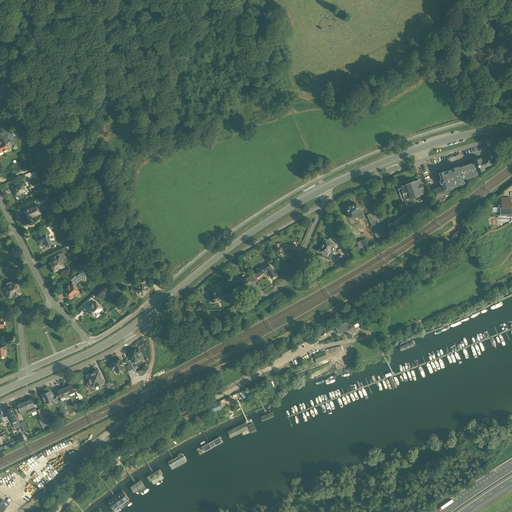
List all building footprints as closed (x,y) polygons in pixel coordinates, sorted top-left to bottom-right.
[(8,149),(11,147),(8,141),(10,140),(12,141),(14,140),(15,138),(17,137),(15,132),(13,133),(11,130),(1,134),(4,141),(2,142),(1,141),(0,141),(0,152),(3,151),(4,151),(5,152),(7,151),(8,150),(8,149)] [(34,147),(38,156),(43,154),(38,145),(34,147)] [(473,162),(464,165),(468,178),(478,175),(477,173),(485,170),(484,167),(491,165),(489,158),(481,161),(480,158),(472,161),(473,162)] [(36,169),(39,174),(40,176),(45,173),(45,172),(49,170),(46,164),(42,166),(36,169)] [(468,178),(464,165),(459,167),(459,166),(453,168),(444,171),(439,173),(441,179),(440,179),(439,181),(440,184),(442,184),(443,184),(443,186),(446,194),(447,194),(448,196),(451,195),(450,193),(454,191),(453,190),(458,188),(457,186),(464,183),(462,177),(464,177),(465,179),(468,178)] [(410,206),(414,204),(415,204),(413,197),(419,195),(419,194),(423,193),(422,189),(422,188),(421,184),(420,184),(419,180),(414,182),(414,181),(406,184),(406,185),(401,186),(402,188),(398,189),(399,193),(403,192),(404,195),(406,199),(402,200),(403,204),(407,203),(408,206),(410,206)] [(22,192),(26,191),(24,187),(26,185),(25,182),(23,183),(22,183),(14,187),(15,190),(15,191),(17,195),(19,198),(24,196),(22,192)] [(446,194),(443,186),(440,187),(433,190),(437,202),(446,199),(444,195),(446,194)] [(34,201),(34,202),(36,205),(49,199),(47,194),(34,201)] [(497,205),(497,208),(501,208),(501,214),(510,214),(510,208),(511,207),(511,204),(511,205),(511,199),(500,199),(500,205),(497,205)] [(414,204),(410,206),(410,207),(403,212),(405,214),(394,222),(387,224),(390,233),(398,230),(431,206),(429,202),(418,210),(414,205),(414,204)] [(358,217),(359,219),(364,217),(360,208),(359,208),(356,203),(351,206),(351,205),(350,206),(349,205),(347,206),(346,208),(351,219),(356,217),(356,218),(358,217)] [(40,213),(37,206),(33,207),(32,207),(27,210),(26,210),(24,211),(28,219),(40,213)] [(378,208),(366,213),(378,243),(390,239),(378,208)] [(38,235),(38,236),(37,237),(41,247),(51,242),(47,235),(50,234),(48,229),(44,231),(44,232),(38,235)] [(460,230),(452,235),(455,239),(463,234),(460,230)] [(322,245),(334,251),(335,249),(331,247),(332,243),(334,243),(336,239),(332,237),(331,239),(329,238),(328,240),(324,239),(322,245)] [(74,243),(72,239),(62,243),(65,248),(74,243)] [(357,250),(358,251),(363,250),(362,249),(368,246),(365,239),(354,243),(354,244),(352,245),(354,251),(356,250),(357,250)] [(292,246),(288,245),(287,245),(284,245),(281,248),(280,248),(276,252),(284,260),(289,255),(287,253),(291,249),(292,249),(292,246)] [(334,251),(322,245),(319,251),(322,253),(321,256),(325,258),(326,256),(331,258),(333,253),(334,251)] [(334,251),(333,253),(334,256),(333,256),(336,261),(337,261),(338,262),(340,265),(345,262),(343,259),(342,258),(342,257),(340,253),(334,251)] [(55,257),(51,259),(52,260),(48,262),(53,272),(55,274),(59,272),(58,270),(64,266),(62,262),(65,261),(64,261),(67,260),(65,257),(65,256),(64,254),(62,254),(61,255),(61,253),(54,256),(55,257)] [(251,275),(254,281),(257,280),(256,278),(260,276),(259,275),(264,273),(267,271),(271,278),(275,275),(271,269),(272,268),(267,262),(256,270),(257,272),(254,274),(254,273),(251,275)] [(84,268),(72,278),(71,280),(73,282),(69,286),(69,285),(66,288),(66,289),(64,291),(71,299),(75,295),(76,295),(79,292),(74,287),(76,285),(75,285),(77,283),(88,273),(84,268)] [(254,281),(251,275),(249,276),(246,278),(245,275),(232,281),(234,288),(235,288),(237,295),(242,293),(239,286),(243,284),(242,284),(248,282),(251,281),(252,282),(254,281)] [(21,293),(15,281),(12,283),(11,281),(6,284),(7,287),(4,288),(3,285),(0,286),(0,291),(3,299),(8,296),(9,296),(12,295),(14,293),(15,296),(21,293)] [(124,285),(119,281),(115,286),(120,290),(124,285)] [(148,289),(142,284),(136,291),(143,296),(148,289)] [(103,285),(94,293),(99,298),(107,290),(103,285)] [(215,289),(215,288),(209,291),(211,296),(210,296),(213,302),(221,299),(220,297),(223,296),(221,291),(219,287),(215,289)] [(102,309),(95,302),(89,307),(90,308),(88,310),(94,316),(95,315),(96,317),(100,314),(98,312),(102,309)] [(347,330),(348,330),(348,331),(350,332),(352,332),(354,329),(355,329),(354,328),(354,325),(357,323),(353,325),(352,325),(348,324),(347,321),(335,327),(339,334),(347,330)] [(134,361),(135,364),(144,359),(142,355),(140,356),(138,353),(140,352),(138,348),(136,349),(129,352),(130,352),(129,353),(133,362),(134,361)] [(324,350),(321,352),(313,355),(316,363),(327,358),(324,350)] [(357,362),(354,355),(345,359),(348,366),(357,362)] [(121,362),(120,359),(112,362),(112,363),(110,364),(112,369),(115,368),(117,373),(121,371),(121,372),(122,372),(125,370),(125,369),(122,361),(121,362)] [(127,361),(129,365),(134,376),(138,375),(137,374),(136,372),(134,368),(130,360),(127,361)] [(134,376),(129,365),(125,366),(128,372),(131,378),(134,376)] [(104,385),(104,384),(103,382),(104,382),(98,371),(87,376),(90,381),(88,382),(87,384),(89,387),(91,387),(92,387),(100,384),(101,386),(104,385)] [(109,382),(108,383),(105,384),(107,388),(108,388),(110,393),(113,391),(111,387),(109,382)] [(66,387),(69,395),(75,392),(76,393),(79,400),(83,398),(79,390),(77,391),(74,384),(66,387)] [(69,395),(66,387),(61,389),(60,388),(57,390),(58,391),(57,391),(60,398),(65,396),(66,399),(70,397),(69,395)] [(59,403),(58,401),(57,398),(54,400),(49,391),(42,394),(46,404),(51,402),(52,404),(54,402),(55,405),(59,403)] [(37,411),(31,399),(17,405),(20,412),(26,409),(28,414),(36,411),(37,411)] [(59,403),(66,419),(69,417),(61,399),(58,401),(59,403)] [(210,405),(213,410),(222,407),(219,401),(210,405)] [(15,415),(11,408),(7,410),(13,425),(20,422),(16,415),(15,415)] [(43,428),(47,427),(40,409),(37,411),(36,411),(38,417),(43,428)] [(258,417),(261,424),(275,419),(273,411),(258,417)] [(5,423),(8,421),(6,416),(4,417),(1,412),(0,412),(0,424),(1,424),(0,423),(4,422),(5,423)] [(225,431),(230,444),(258,432),(253,419),(225,431)] [(161,429),(157,431),(156,428),(149,433),(153,438),(162,431),(161,429)] [(18,443),(24,440),(22,434),(16,437),(18,443)] [(193,449),(197,456),(222,443),(218,436),(193,449)] [(179,452),(160,464),(166,474),(185,462),(179,452)] [(110,467),(117,462),(113,457),(107,462),(110,467)] [(99,475),(108,468),(105,463),(96,470),(99,475)] [(141,477),(146,485),(162,475),(157,467),(141,477)] [(127,488),(134,498),(146,489),(139,479),(127,488)] [(68,497),(76,491),(72,486),(64,493),(68,497)] [(102,503),(109,511),(118,511),(131,502),(121,489),(102,503)] [(52,506),(55,509),(55,510),(62,504),(59,501),(57,502),(56,501),(52,505),(52,506)]
